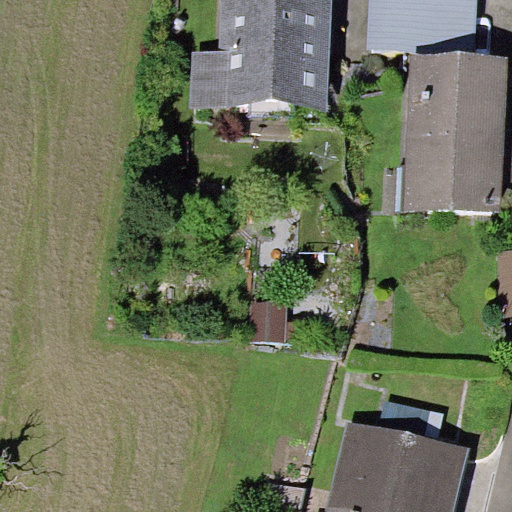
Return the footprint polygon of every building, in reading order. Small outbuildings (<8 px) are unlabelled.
[(192,53),(190,110),(330,115),(333,41),(334,0),(221,0),(219,54),(192,53)] [(478,0),(371,0),(368,55),(411,57),(475,61),(478,0)] [(475,61),(411,57),(404,213),(502,218),(504,182),(511,182),(511,69),(508,69),(509,62),(475,61)] [(511,251),(500,251),(500,320),(511,319),(511,251)] [(287,308),(251,306),(249,343),(285,345),(287,308)] [(348,424),(327,511),(455,511),(469,452),(348,424)]
